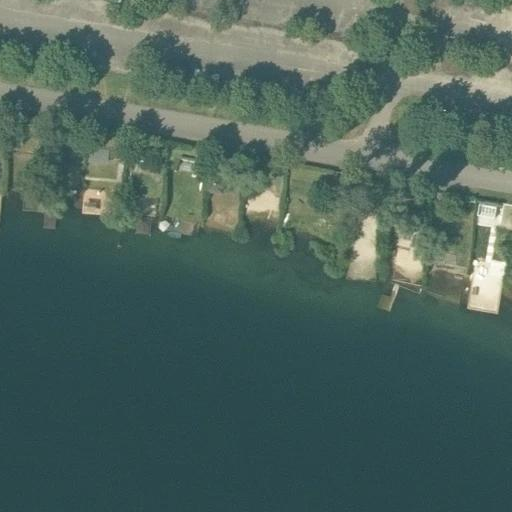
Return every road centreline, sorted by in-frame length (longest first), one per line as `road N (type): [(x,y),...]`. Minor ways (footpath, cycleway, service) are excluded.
road 1 (residential): [(0,96),(511,182)]
road 2 (unknown): [(0,19),(390,84)]
road 3 (unknown): [(390,84),(511,104)]
